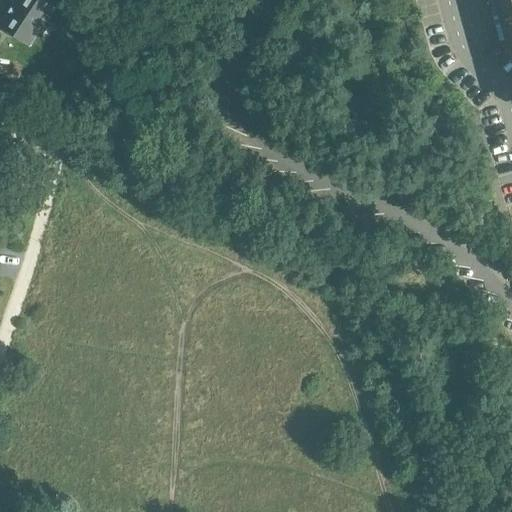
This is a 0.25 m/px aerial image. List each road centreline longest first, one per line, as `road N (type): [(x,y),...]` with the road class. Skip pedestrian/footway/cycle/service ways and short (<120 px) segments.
road 1 (unclassified): [(511,317),(481,278),(433,240),(247,132),(233,104),(233,65),(270,0)]
road 2 (track): [(0,355),(54,174),(48,127)]
road 3 (residential): [(48,127),(162,0)]
road 4 (unclassified): [(511,110),(467,52),(448,0)]
